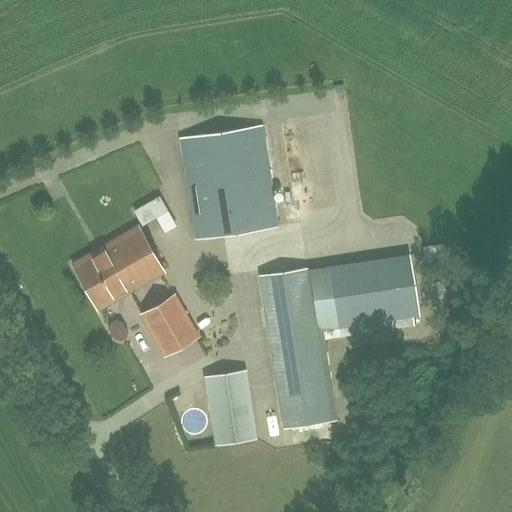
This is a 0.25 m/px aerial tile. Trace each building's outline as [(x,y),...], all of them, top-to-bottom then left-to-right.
[(261,125),(181,138),(197,238),(277,226),(261,125)] [(134,209),(142,224),(168,210),(159,195),(134,209)] [(74,265),(99,308),(163,271),(138,228),(74,265)] [(290,427),(330,421),(336,420),(323,329),(337,327),(339,338),(419,325),(407,253),(308,269),(318,330),(316,330),(307,268),(267,274),(290,427)] [(174,294),(141,313),(165,354),(198,335),(174,294)] [(203,377),(215,445),(256,438),(245,370),(203,377)]
